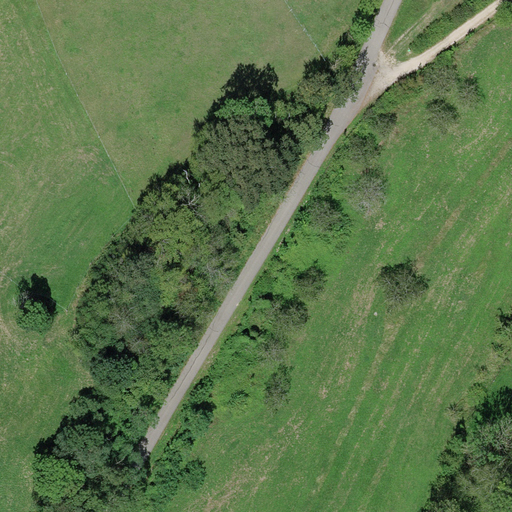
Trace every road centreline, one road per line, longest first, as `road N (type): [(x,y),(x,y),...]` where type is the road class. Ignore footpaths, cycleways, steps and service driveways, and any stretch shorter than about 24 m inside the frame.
road 1 (unclassified): [(346,111),(110,511)]
road 2 (track): [(504,0),(346,111)]
road 3 (unclassified): [(346,111),(392,0)]
